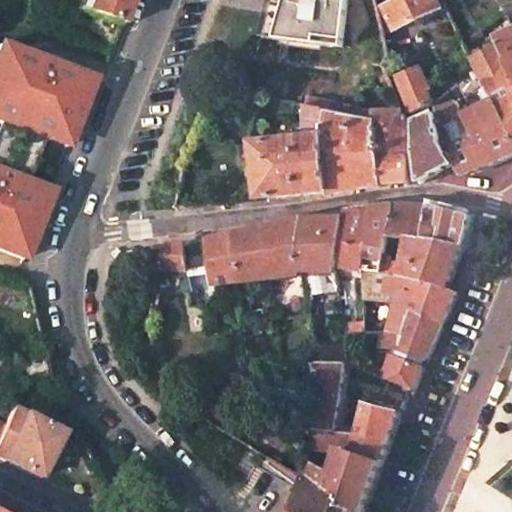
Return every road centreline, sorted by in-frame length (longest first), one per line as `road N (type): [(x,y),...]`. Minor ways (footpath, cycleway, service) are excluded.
road 1 (residential): [(75,235),(365,195),(437,192),(511,209)]
road 2 (tertiary): [(206,511),(101,390),(78,345),(67,275)]
road 3 (tertiary): [(75,235),(163,0)]
road 4 (unclassified): [(423,511),(511,293)]
